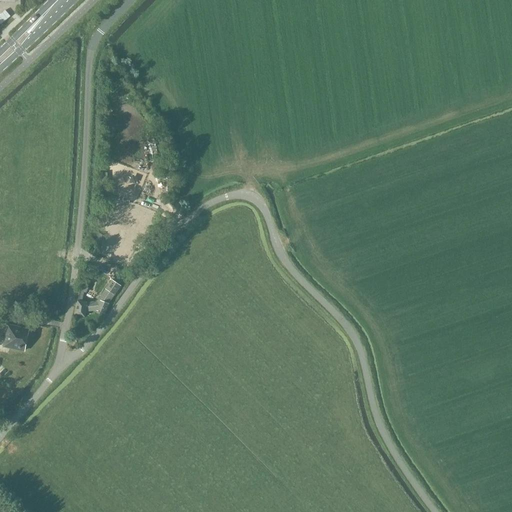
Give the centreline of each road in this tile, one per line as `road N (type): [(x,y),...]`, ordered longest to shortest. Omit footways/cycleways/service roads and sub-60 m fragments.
road 1 (unclassified): [(434,511),(383,435),(350,331),(282,258),(263,207),(250,195),(226,196),(193,215),(63,365)]
road 2 (unclassified): [(63,365),(90,54),(130,0)]
